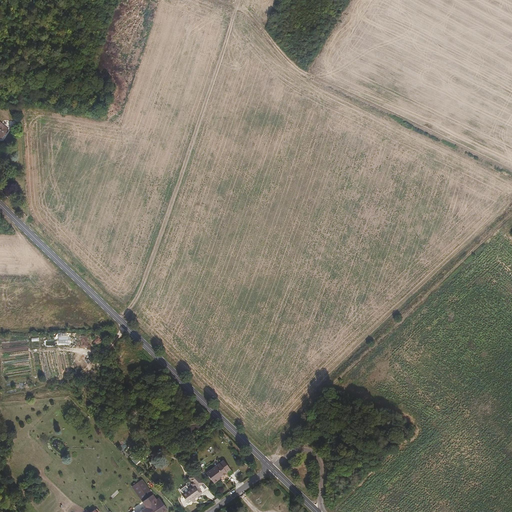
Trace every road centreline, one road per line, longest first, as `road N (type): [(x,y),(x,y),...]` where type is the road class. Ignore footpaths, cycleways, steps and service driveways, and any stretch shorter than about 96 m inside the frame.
road 1 (secondary): [(0,204),(270,466)]
road 2 (track): [(511,215),(310,402),(270,466)]
road 3 (track): [(240,0),(137,298),(120,320)]
road 4 (track): [(220,0),(238,5),(311,76),(511,172)]
